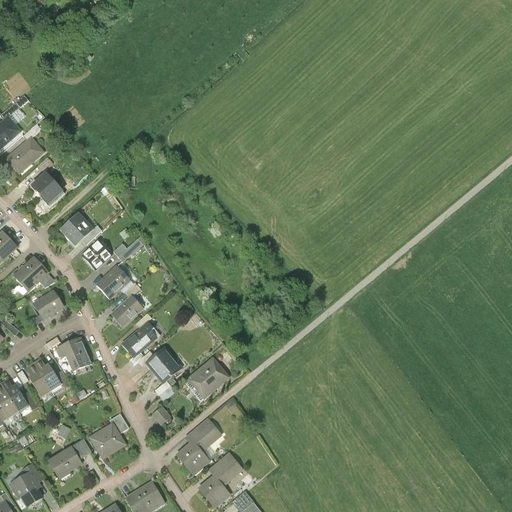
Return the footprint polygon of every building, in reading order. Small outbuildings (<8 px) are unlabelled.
[(23,98),(14,106),(18,111),(27,103),(23,98)] [(0,117),(0,119),(4,124),(8,119),(18,111),(14,106),(0,117)] [(0,153),(22,134),(8,119),(4,124),(0,126),(0,153)] [(37,127),(23,139),(27,143),(31,140),(41,132),(37,127)] [(44,155),(31,140),(27,143),(7,162),(20,177),(44,155)] [(53,167),(47,160),(42,166),(39,168),(44,175),(45,174),(53,167)] [(45,174),(44,175),(29,190),(49,211),(65,196),(45,174)] [(106,188),(101,192),(105,197),(110,192),(106,188)] [(93,231),(78,215),(60,232),(75,248),(80,243),(93,231)] [(93,231),(80,243),(84,248),(87,246),(95,238),(101,233),(97,228),(93,231)] [(0,268),(18,251),(3,235),(0,237),(0,268)] [(87,246),(91,250),(98,243),(99,242),(95,238),(87,246)] [(128,249),(123,244),(113,253),(123,264),(145,244),(140,238),(128,249)] [(108,251),(113,247),(106,239),(101,243),(108,251)] [(112,257),(98,243),(91,250),(83,257),(97,272),(112,257)] [(49,276),(33,260),(14,279),(29,295),(40,284),(49,276)] [(122,264),(116,270),(129,283),(120,292),(124,296),(135,286),(139,282),(122,264)] [(116,270),(116,269),(95,288),(109,302),(120,292),(129,283),(116,270)] [(40,284),(45,290),(48,288),(55,284),(49,276),(40,284)] [(135,286),(124,296),(129,302),(133,298),(140,291),(135,286)] [(64,309),(54,293),(52,294),(33,306),(40,317),(43,322),(64,309)] [(117,313),(129,302),(124,296),(112,308),(117,313)] [(144,310),(133,298),(129,302),(117,313),(113,317),(125,329),(144,310)] [(135,327),(139,331),(148,324),(151,321),(148,316),(135,327)] [(43,322),(40,317),(30,324),(33,329),(43,322)] [(18,334),(6,324),(2,328),(15,338),(18,334)] [(155,333),(148,324),(139,331),(125,343),(138,357),(138,358),(141,355),(158,341),(153,335),(155,333)] [(60,345),(56,340),(46,347),(49,352),(60,345)] [(82,341),(58,351),(63,362),(67,360),(74,376),(93,368),(82,341)] [(182,371),(164,351),(154,359),(145,367),(163,387),(167,384),(182,371)] [(139,364),(145,359),(141,355),(138,358),(138,357),(130,363),(134,368),(139,364)] [(145,367),(154,359),(150,355),(145,359),(139,364),(143,369),(145,367)] [(46,370),(41,361),(34,366),(52,395),(62,389),(55,378),(49,368),(46,370)] [(229,381),(213,362),(188,383),(204,402),(229,381)] [(34,366),(27,370),(32,379),(29,380),(42,401),(52,395),(34,366)] [(22,374),(18,377),(24,386),(28,384),(22,374)] [(61,374),(55,378),(62,389),(64,393),(71,388),(61,374)] [(13,391),(8,382),(1,386),(19,415),(28,409),(22,399),(16,389),(13,391)] [(171,389),(167,384),(163,387),(155,394),(160,399),(171,389)] [(1,386),(0,386),(0,407),(2,411),(9,421),(19,415),(1,386)] [(62,389),(52,395),(55,399),(64,393),(62,389)] [(176,395),(171,389),(160,399),(164,404),(176,395)] [(28,395),(22,399),(28,409),(31,414),(37,410),(28,395)] [(52,395),(42,401),(45,405),(55,399),(52,395)] [(28,409),(19,415),(22,419),(31,414),(28,409)] [(171,420),(161,409),(153,417),(162,428),(171,420)] [(2,411),(0,412),(0,422),(2,425),(9,421),(2,411)] [(19,415),(9,421),(12,426),(22,419),(19,415)] [(110,424),(112,427),(113,427),(119,436),(128,431),(120,418),(110,424)] [(223,437),(209,420),(186,439),(192,446),(178,458),(193,476),(209,463),(202,455),(223,437)] [(119,436),(113,427),(112,427),(90,440),(103,461),(126,447),(119,436)] [(70,432),(62,428),(58,436),(65,440),(70,432)] [(84,443),(72,450),(79,463),(92,455),(84,443)] [(79,463),(72,450),(51,463),(62,482),(70,477),(69,475),(82,467),(79,463)] [(243,473),(229,456),(209,474),(213,479),(200,491),(215,509),(230,497),(223,489),(243,473)] [(23,472),(26,477),(28,476),(38,492),(41,491),(38,487),(43,484),(32,467),(23,472)] [(93,474),(87,478),(93,487),(99,483),(93,474)] [(38,492),(28,476),(26,477),(9,488),(19,503),(21,501),(27,511),(41,502),(36,494),(38,492)] [(152,486),(152,484),(127,501),(133,511),(153,511),(165,504),(152,486)] [(238,511),(246,511),(253,506),(244,495),(232,505),(238,511)] [(6,497),(1,500),(4,504),(9,511),(12,511),(15,510),(6,497)]
